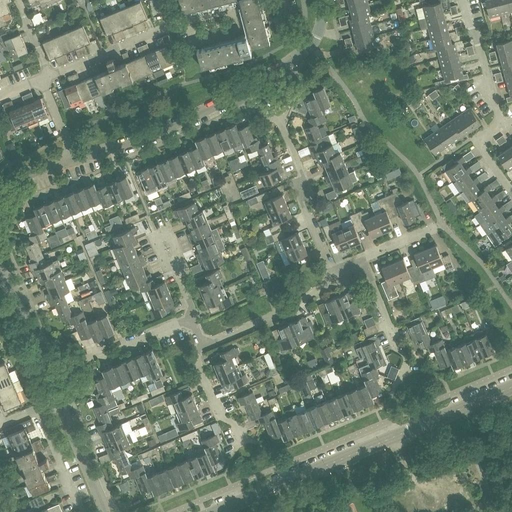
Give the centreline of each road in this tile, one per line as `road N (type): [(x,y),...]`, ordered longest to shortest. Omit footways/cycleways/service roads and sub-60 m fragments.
road 1 (tertiary): [(216,511),(511,387)]
road 2 (residential): [(331,270),(278,118),(237,93)]
road 3 (residential): [(72,158),(170,126),(237,93)]
road 4 (residential): [(48,375),(194,316)]
road 5 (residential): [(205,344),(302,304),(328,286),(331,270)]
road 6 (residential): [(237,93),(314,40),(319,0)]
road 7 (residential): [(47,77),(169,26)]
road 8 (residential): [(500,118),(464,0)]
road 9 (residential): [(105,511),(58,400)]
road 10 (residential): [(366,256),(408,367)]
